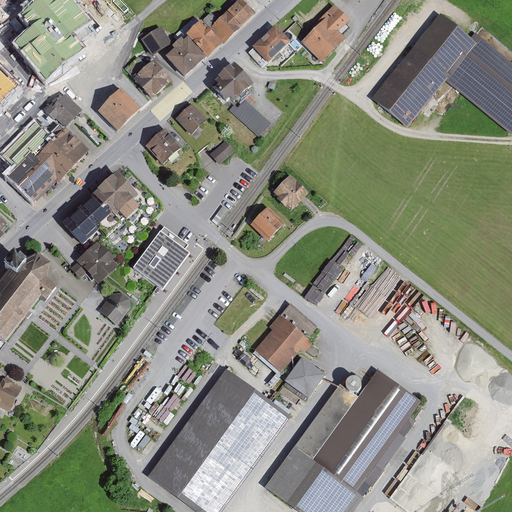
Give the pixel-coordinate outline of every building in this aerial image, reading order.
[(241,4),(211,31),(224,45),(254,17),(241,4)] [(350,25),(334,8),(312,31),(315,33),(303,46),(324,67),(348,43),(340,35),(350,25)] [(373,101),(408,130),(446,82),(474,48),(439,20),(373,101)] [(141,39),(152,56),(172,43),(161,26),(141,39)] [(200,26),(186,39),(207,62),(221,49),(200,26)] [(276,30),(252,51),(267,67),(290,45),(276,30)] [(474,48),(446,82),(511,135),(511,134),(511,64),(481,39),(474,48)] [(174,53),(167,60),(182,76),(186,81),(206,62),(187,41),(183,45),(181,43),(172,51),(174,53)] [(154,64),(133,83),(153,104),(173,85),(154,64)] [(235,68),(214,86),(218,91),(215,94),(227,109),(232,104),(234,107),(237,104),(239,106),(251,96),(249,94),(254,90),(235,68)] [(122,92),(97,114),(117,136),(142,113),(122,92)] [(63,96),(45,115),(54,123),(56,121),(67,132),(83,114),(63,96)] [(234,107),(229,112),(259,139),(271,126),(246,103),(239,111),(234,107)] [(192,107),(176,121),(191,138),(207,125),(192,107)] [(166,133),(146,150),(162,169),(182,151),(166,133)] [(66,134),(48,152),(40,144),(28,157),(31,160),(10,183),(35,206),(58,181),(60,183),(57,186),(59,189),(63,185),(90,156),(66,134)] [(226,143),(210,158),(220,168),(236,154),(226,143)] [(292,175),(277,194),(298,210),(313,192),(292,175)] [(118,178),(62,228),(80,249),(112,221),(114,223),(119,218),(122,222),(134,211),(131,207),(138,201),(118,178)] [(273,212),(257,227),(274,245),(290,230),(273,212)] [(190,246),(165,227),(134,269),(158,287),(163,290),(190,254),(185,251),(190,246)] [(102,253),(96,247),(71,271),(80,281),(86,275),(98,289),(118,270),(113,265),(115,262),(104,250),(102,253)] [(319,299),(344,264),(334,256),(308,291),(319,299)] [(10,274),(0,287),(0,345),(4,348),(43,295),(48,298),(55,289),(44,281),(48,265),(37,257),(23,264),(14,257),(4,270),(10,274)] [(113,296),(99,314),(117,327),(131,309),(130,301),(122,295),(113,296)] [(310,339),(283,320),(254,360),(282,379),(310,339)] [(331,377),(309,361),(288,390),(310,406),(331,377)] [(341,391),(268,492),(295,511),(358,511),(436,404),(388,370),(362,406),(341,391)] [(225,511),(293,417),(229,372),(152,479),(199,511),(225,511)] [(357,398),(361,399),(364,398),(367,396),(369,394),(370,390),(370,387),(369,384),(367,381),(365,379),(361,378),(358,379),(355,380),(352,382),(351,385),(350,388),(350,392),(352,394),(354,397),(357,398)] [(24,393),(0,381),(0,410),(12,416),(24,393)] [(497,477),(504,459),(500,458),(502,452),(493,448),(483,471),(497,477)]
